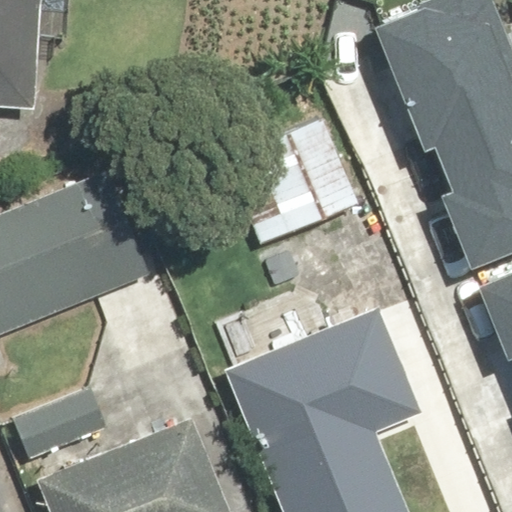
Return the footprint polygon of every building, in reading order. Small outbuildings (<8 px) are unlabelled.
[(0,0),(0,112),(22,114),(26,44),(63,47),(66,0),(0,0)] [(395,0),(362,13),(413,145),(427,140),(439,171),(428,176),(459,256),(511,236),(511,28),(501,0),(395,0)] [(213,156),(249,248),(357,206),(321,113),(213,156)] [(420,159),(366,178),(399,274),(454,256),(420,159)] [(0,213),(0,336),(138,280),(95,175),(0,213)] [(511,261),(476,274),(503,350),(511,346),(511,261)] [(412,416),(368,312),(218,373),(275,511),(412,511),(378,430),(412,416)] [(8,420),(23,460),(101,431),(86,392),(8,420)] [(216,511),(181,420),(27,479),(39,511),(216,511)]
